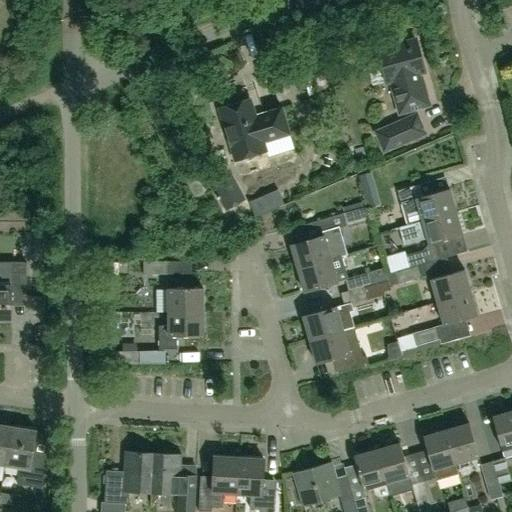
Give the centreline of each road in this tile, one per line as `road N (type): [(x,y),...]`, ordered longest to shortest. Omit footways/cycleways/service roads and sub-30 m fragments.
road 1 (residential): [(75,407),(70,86)]
road 2 (residential): [(303,0),(70,86)]
road 3 (residential): [(295,423),(353,415),(511,368)]
road 4 (residential): [(75,407),(295,423)]
road 5 (residential): [(511,253),(490,186),(495,137),(473,53)]
road 6 (residential): [(295,423),(246,246)]
